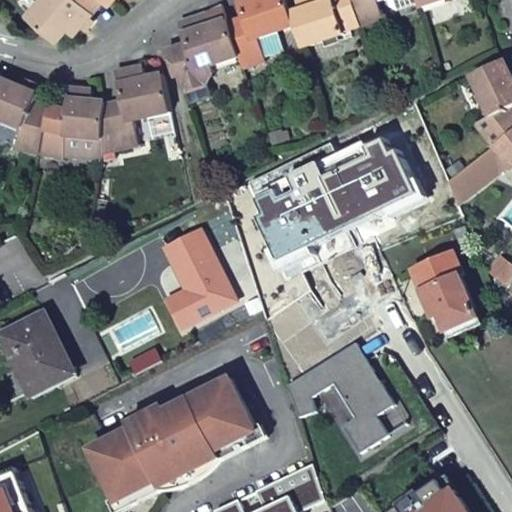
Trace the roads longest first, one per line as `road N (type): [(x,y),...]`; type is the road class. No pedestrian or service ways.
road 1 (residential): [(369,275),(511,493)]
road 2 (residential): [(0,47),(102,67),(204,0)]
